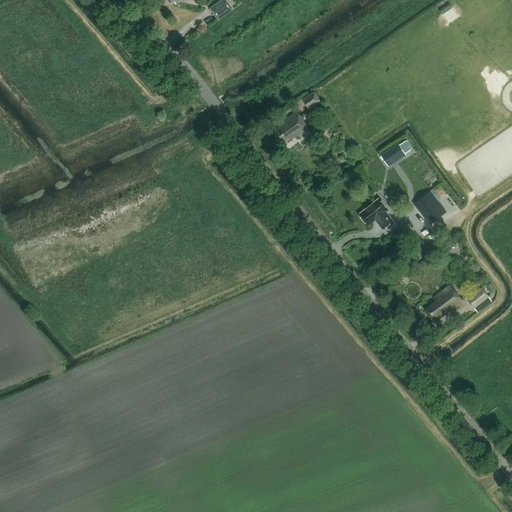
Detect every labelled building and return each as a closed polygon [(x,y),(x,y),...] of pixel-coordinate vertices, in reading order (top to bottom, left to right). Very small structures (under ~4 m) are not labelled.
[(225,0),(221,0),(209,9),(217,20),(233,9),(225,0)] [(302,100),(309,111),(321,103),(314,92),(302,100)] [(309,130),(297,111),(284,120),(286,122),(276,130),(285,143),(294,137),(294,138),(298,136),(299,137),(309,130)] [(388,166),(405,154),(405,153),(412,149),(406,140),(399,145),(399,144),(382,155),(388,166)] [(447,212),(430,191),(414,204),(430,225),(447,212)] [(389,210),(379,198),(359,215),(368,226),(375,221),(383,230),(394,221),(387,212),(389,210)] [(465,296),(461,300),(450,286),(434,299),(437,302),(426,310),(435,322),(445,314),(446,315),(452,311),(453,312),(468,300),(465,296)] [(474,296),(468,301),(476,312),(491,301),(483,290),(478,293),(476,290),(471,293),(474,296)]
